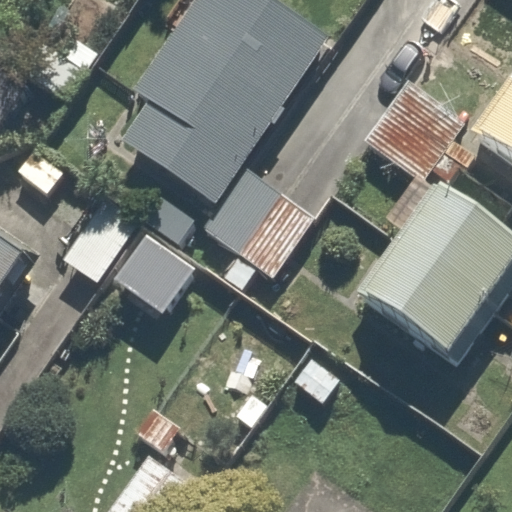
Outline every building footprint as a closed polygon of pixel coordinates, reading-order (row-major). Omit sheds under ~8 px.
[(0,0),(0,92),(39,123),(99,47),(57,13),(41,32),(0,0)] [(156,101),(126,144),(209,202),(322,41),(262,0),(199,0),(138,89),(156,101)] [(511,77),(475,128),(511,155),(511,77)] [(410,87),(366,143),(421,186),(465,131),(410,87)] [(511,305),(511,224),(443,182),(372,299),(477,363),(511,305)] [(148,231),(113,202),(69,255),(103,284),(148,231)] [(0,322),(39,271),(0,240),(0,322)] [(186,511),(203,489),(155,456),(115,511),(186,511)]
